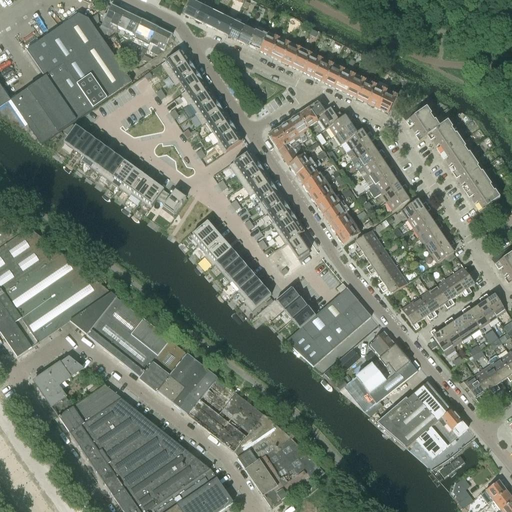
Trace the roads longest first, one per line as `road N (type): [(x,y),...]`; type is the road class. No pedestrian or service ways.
road 1 (unclassified): [(250,510),(220,454),(78,345),(12,378)]
road 2 (residential): [(479,429),(328,249)]
road 3 (residential): [(328,249),(283,285),(216,198)]
road 4 (unclassified): [(103,511),(12,378)]
road 5 (residential): [(474,250),(388,127)]
road 6 (residential): [(133,148),(101,124),(148,96),(176,138)]
road 7 (residential): [(328,249),(254,140)]
road 8 (residential): [(307,88),(208,44),(190,44)]
